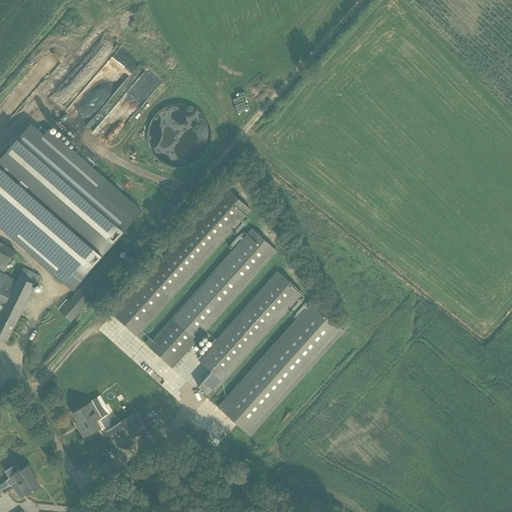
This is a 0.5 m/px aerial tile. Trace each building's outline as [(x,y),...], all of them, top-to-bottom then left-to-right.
[(140,75),(135,82),(153,92),(157,85),(140,75)] [(183,105),(171,105),(161,110),(153,118),(148,129),(148,140),(152,151),(159,160),(169,165),(181,167),(192,164),(201,157),(208,148),(210,136),(208,125),(202,115),(193,108),(183,105)] [(32,123),(0,159),(0,226),(74,290),(142,211),(48,130),(44,134),(32,123)] [(112,314),(140,339),(145,334),(142,331),(251,210),(226,188),(112,314)] [(277,251),(252,229),(152,341),(149,338),(144,343),(172,368),(202,335),(206,330),(277,251)] [(0,243),(0,270),(4,272),(15,251),(0,243)] [(60,312),(71,322),(121,262),(111,253),(60,312)] [(0,304),(4,307),(0,314),(0,337),(7,341),(39,276),(23,268),(17,281),(0,272),(0,304)] [(302,293),(279,271),(216,340),(207,330),(202,335),(211,344),(198,360),(211,371),(198,386),(210,397),(302,293)] [(218,407),(250,436),(344,331),(312,303),(218,407)] [(80,430),(84,438),(101,428),(93,415),(98,412),(92,402),(72,413),(81,429),(80,430)] [(106,432),(118,448),(125,444),(127,447),(131,444),(132,445),(134,443),(131,439),(146,429),(135,412),(106,432)] [(1,483),(4,487),(8,484),(10,486),(18,481),(26,495),(39,487),(31,475),(32,474),(28,467),(20,471),(19,470),(20,469),(18,466),(18,467),(16,465),(6,472),(10,478),(1,483)]
